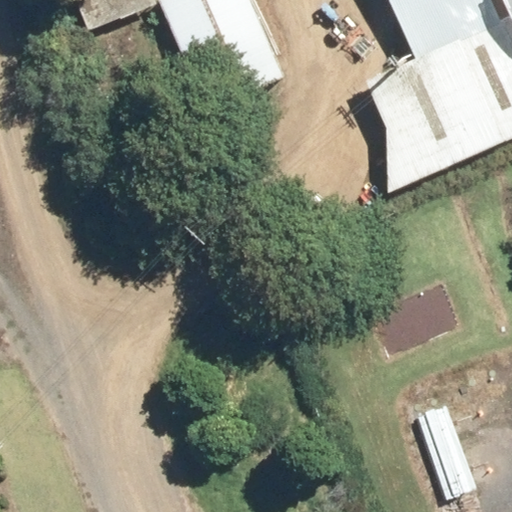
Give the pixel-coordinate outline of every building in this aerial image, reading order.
[(76,0),(91,31),(149,4),(147,0),(76,0)] [(244,0),(158,0),(153,2),(204,113),(280,78),(244,0)] [(480,0),(385,0),(413,65),(361,87),(382,135),(385,199),(511,144),(511,36),(507,24),(493,30),(480,0)] [(511,36),(511,0),(496,0),(507,24),(511,36)] [(437,454),(510,422),(497,392),(424,423),(437,454)]
